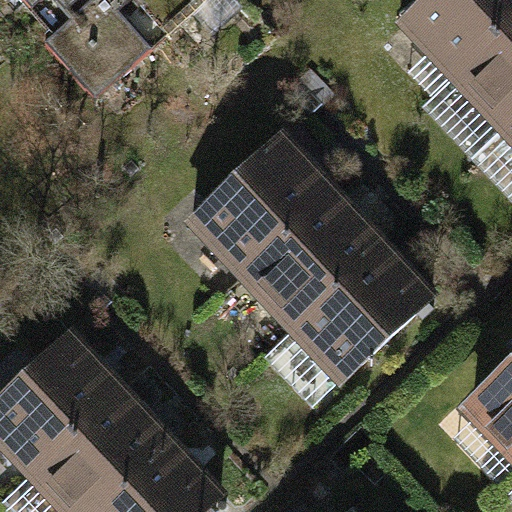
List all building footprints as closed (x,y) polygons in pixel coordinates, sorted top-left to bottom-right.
[(24,0),(56,32),(45,43),(98,98),(200,0),(24,0)] [(511,0),(423,0),(400,22),(511,138),(511,0)] [(286,131),(187,221),(340,389),(439,299),(286,131)] [(74,340),(0,407),(0,455),(51,511),(213,511),(223,504),(74,340)] [(511,471),(511,364),(458,414),(511,471)]
